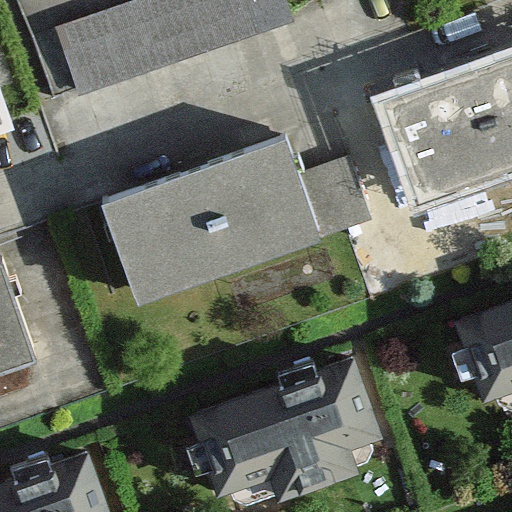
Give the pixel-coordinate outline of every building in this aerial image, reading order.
[(125,0),(49,27),(71,89),(287,13),(282,0),(125,0)] [(511,51),(377,100),(412,199),(511,162),(511,51)] [(103,196),(138,295),(296,238),(261,140),(103,196)] [(511,290),(445,313),(473,396),(511,382),(511,290)] [(0,358),(16,353),(0,307),(0,358)] [(186,406),(214,489),(266,471),(274,495),(348,470),(340,446),(377,434),(349,351),(186,406)] [(0,475),(0,511),(102,511),(81,448),(0,475)]
